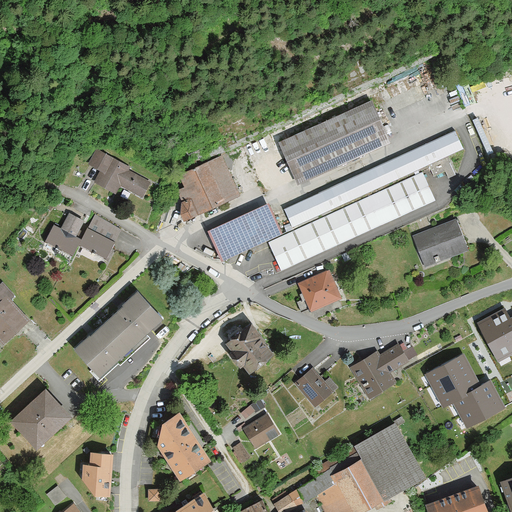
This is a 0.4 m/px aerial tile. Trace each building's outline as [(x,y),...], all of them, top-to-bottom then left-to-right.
[(465,75),(454,80),(465,105),(476,101),(465,75)] [(280,142),(299,182),(390,141),(371,101),(280,142)] [(456,131),(284,209),(292,226),(464,148),(456,131)] [(101,171),(95,181),(115,193),(120,185),(142,197),(151,182),(128,170),(130,167),(97,149),(88,164),(101,171)] [(181,216),(184,220),(239,194),(221,155),(180,174),(186,187),(178,191),(182,200),(181,216)] [(448,158),(430,166),(434,176),(446,170),(449,178),(455,175),(448,158)] [(269,242),(282,269),(435,200),(423,172),(269,242)] [(269,204),(209,231),(222,260),(282,233),(269,204)] [(54,225),(45,242),(72,256),(78,246),(81,239),(76,236),(83,221),(69,213),(61,229),(54,225)] [(78,246),(104,259),(120,229),(93,216),(81,239),(78,246)] [(414,236),(426,266),(469,249),(456,219),(414,236)] [(299,283),(312,311),(341,298),(329,270),(299,283)] [(0,339),(3,343),(29,319),(9,299),(14,294),(2,282),(0,283),(0,339)] [(134,345),(163,317),(137,291),(108,318),(134,345)] [(478,324),(498,360),(511,352),(511,319),(511,320),(505,309),(478,324)] [(101,376),(134,345),(108,318),(76,350),(101,376)] [(226,344),(250,373),(273,354),(259,337),(261,335),(251,323),(226,344)] [(351,367),(369,397),(396,382),(391,372),(409,361),(399,344),(380,355),(378,351),(351,367)] [(412,344),(406,349),(412,356),(419,352),(412,344)] [(462,355),(426,374),(445,407),(454,402),(467,427),(504,408),(489,382),(480,387),(462,355)] [(313,368),(296,383),(315,406),(338,386),(330,377),(324,381),(313,368)] [(11,420),(37,447),(71,415),(46,388),(11,420)] [(265,406),(260,398),(242,410),(247,417),(265,406)] [(158,445),(180,480),(211,460),(180,411),(162,423),(158,445)] [(244,428),(256,447),(280,433),(268,413),(244,428)] [(359,511),(374,504),(376,507),(391,499),(389,496),(425,475),(393,422),(314,469),(318,476),(297,489),(274,502),(280,511),(285,511),(304,501),(304,502),(316,495),(326,511),(359,511)] [(241,442),(233,447),(243,462),(250,457),(241,442)] [(95,494),(111,495),(112,452),(91,451),(90,464),(83,463),(83,478),(95,494)] [(511,475),(501,480),(511,511),(511,475)] [(487,511),(478,485),(426,503),(429,511),(487,511)] [(66,496),(57,486),(47,494),(55,504),(66,496)] [(149,500),(160,500),(160,488),(149,488),(149,500)] [(171,511),(215,511),(202,492),(171,511)] [(240,510),(240,511),(268,511),(261,499),(240,510)] [(81,511),(74,503),(61,511),(81,511)]
